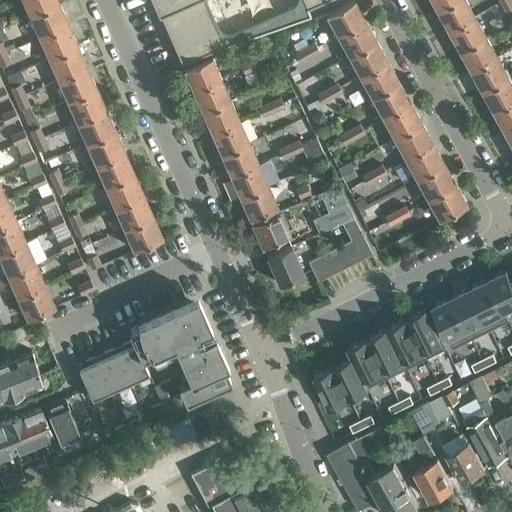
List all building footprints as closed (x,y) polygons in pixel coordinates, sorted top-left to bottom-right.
[(24,0),(31,14),(59,2),(57,0),(24,0)] [(154,0),(182,62),(221,45),(202,2),(202,1),(201,0),(303,0),(307,8),(324,0),(154,0)] [(351,0),(327,13),(338,34),(365,19),(354,0),(351,0)] [(432,0),(437,8),(452,0),(432,0)] [(452,0),(437,8),(448,29),(474,15),(465,0),(452,0)] [(511,2),(510,0),(501,0),(500,1),(506,11),(511,7),(511,2)] [(31,14),(40,36),(68,23),(59,2),(31,14)] [(448,29),(460,49),(485,35),(474,15),(448,29)] [(338,34),(349,54),(376,39),(365,19),(338,34)] [(40,36),(49,57),(78,44),(68,23),(40,36)] [(460,49),(471,70),(497,56),(485,35),(460,49)] [(349,54),(361,75),(388,60),(376,39),(349,54)] [(315,41),(305,47),(310,56),(320,50),(315,41)] [(49,57),(59,78),(87,66),(78,44),(49,57)] [(310,56),(305,47),(295,52),(300,61),(310,56)] [(6,51),(0,53),(0,61),(2,65),(10,61),(6,51)] [(261,53),(251,58),(256,68),(266,63),(261,53)] [(184,68),(194,89),(221,77),(211,56),(184,68)] [(471,70),(482,90),(508,76),(497,56),(471,70)] [(256,68),(251,58),(241,62),(246,72),(256,68)] [(361,75),(372,95),(399,80),(388,60),(361,75)] [(59,78),(68,100),(97,87),(87,66),(59,78)] [(482,90),(493,111),(511,100),(511,84),(508,76),(482,90)] [(194,89),(203,111),(230,99),(221,77),(194,89)] [(372,95),(383,116),(410,101),(399,80),(372,95)] [(337,82),(327,88),(332,97),(343,91),(337,82)] [(11,87),(16,97),(25,93),(20,83),(11,87)] [(0,88),(0,98),(8,95),(4,87),(0,88)] [(68,100),(78,121),(106,109),(97,87),(68,100)] [(332,97),(327,88),(316,94),(322,103),(332,97)] [(25,93),(16,97),(21,108),(29,104),(25,93)] [(280,96),(270,100),(274,111),(285,106),(280,96)] [(203,111),(213,132),(240,120),(230,99),(203,111)] [(274,111),(270,100),(259,105),(264,115),(274,111)] [(511,100),(493,111),(505,132),(511,127),(511,100)] [(383,116),(395,136),(422,121),(410,101),(383,116)] [(1,114),(5,122),(18,116),(14,108),(1,114)] [(78,121),(87,142),(115,130),(106,109),(78,121)] [(213,132),(222,153),(249,142),(240,120),(213,132)] [(395,136),(406,157),(433,142),(422,121),(395,136)] [(359,122),(350,128),(355,137),(365,131),(359,122)] [(30,129),(35,140),(44,136),(39,125),(30,129)] [(313,125),(300,131),(311,154),(324,148),(313,125)] [(355,137),(350,128),(340,133),(345,143),(355,137)] [(11,135),(15,144),(28,138),(24,130),(11,135)] [(87,142),(97,164),(125,151),(115,130),(87,142)] [(44,136),(35,140),(40,150),(48,146),(44,136)] [(297,137),(288,142),(292,152),(302,147),(297,137)] [(222,153),(232,175),(259,163),(249,142),(222,153)] [(292,152),(288,142),(278,147),(283,157),(292,152)] [(406,157),(417,177),(444,162),(433,142),(406,157)] [(40,150),(44,161),(58,155),(53,144),(48,146),(40,150)] [(20,157),(24,165),(37,159),(33,151),(20,157)] [(97,164),(106,185),(134,173),(125,151),(97,164)] [(337,168),(345,183),(357,176),(350,161),(337,168)] [(417,177),(428,198),(455,183),(444,162),(417,177)] [(232,175),(241,196),(268,185),(259,163),(232,175)] [(381,163),(371,168),(377,178),(386,172),(381,163)] [(49,172),(54,182),(63,179),(58,168),(49,172)] [(377,178),(371,168),(362,173),(367,183),(377,178)] [(29,175),(34,186),(47,181),(42,170),(29,175)] [(106,185),(116,207),(144,194),(134,173),(106,185)] [(63,179),(54,182),(59,193),(67,189),(63,179)] [(296,186),(300,196),(311,192),(307,182),(296,186)] [(353,215),(339,183),(321,191),(329,210),(313,217),(319,230),(353,215)] [(455,183),(428,198),(440,218),(467,203),(455,183)] [(268,185),(241,196),(251,218),(278,206),(268,185)] [(39,199),(43,207),(56,201),(52,193),(39,199)] [(116,207),(125,228),(153,216),(144,194),(116,207)] [(0,201),(0,227),(17,220),(7,199),(0,201)] [(405,203),(395,209),(400,218),(410,213),(405,203)] [(252,222),(263,245),(290,233),(280,209),(252,222)] [(400,218),(395,209),(385,214),(390,224),(400,218)] [(68,214),(73,225),(82,221),(77,210),(68,214)] [(49,220),(52,229),(65,223),(62,215),(49,220)] [(153,216),(125,228),(134,249),(163,237),(153,216)] [(343,222),(352,241),(363,235),(354,217),(343,222)] [(0,227),(0,253),(26,241),(17,220),(0,227)] [(82,221),(73,225),(77,235),(86,231),(82,221)] [(363,235),(352,241),(362,258),(373,253),(363,235)] [(58,242),(62,250),(75,244),(71,236),(58,242)] [(0,253),(0,255),(9,275),(36,263),(26,241),(0,253)] [(352,241),(342,246),(351,264),(362,258),(352,241)] [(267,255),(280,283),(304,273),(291,244),(267,255)] [(342,246),(331,252),(340,270),(351,264),(342,246)] [(331,252),(320,257),(329,275),(340,270),(331,252)] [(87,257),(92,268),(101,264),(96,253),(87,257)] [(68,263),(72,271),(85,266),(81,257),(68,263)] [(329,275),(320,257),(309,263),(318,281),(329,275)] [(9,275),(18,297),(45,284),(36,263),(9,275)] [(511,279),(506,268),(488,277),(509,320),(509,319),(505,311),(511,307),(511,279)] [(488,277),(470,286),(491,329),(509,320),(488,277)] [(78,285),(81,293),(94,287),(91,279),(78,285)] [(45,284),(18,297),(28,318),(55,306),(45,284)] [(470,286),(451,295),(472,338),(491,329),(470,286)] [(432,304),(453,347),(472,338),(451,295),(432,304)] [(133,339),(143,358),(175,344),(190,379),(178,384),(186,401),(203,394),(201,389),(208,386),(210,390),(232,381),(212,336),(208,338),(205,330),(208,328),(198,305),(191,302),(129,330),(133,339)] [(427,307),(407,317),(427,358),(447,348),(427,307)] [(407,317),(387,326),(407,367),(427,358),(407,317)] [(12,331),(16,341),(26,336),(22,326),(12,331)] [(387,326),(368,336),(388,377),(407,367),(387,326)] [(368,336),(348,346),(369,387),(370,387),(369,386),(388,377),(368,336)] [(124,347),(117,350),(130,380),(149,372),(143,358),(133,339),(123,343),(124,347)] [(106,355),(98,358),(112,388),(130,380),(117,350),(115,346),(104,351),(106,355)] [(334,365),(352,401),(353,401),(350,396),(369,387),(348,346),(352,356),(334,365)] [(32,350),(13,358),(24,391),(43,383),(32,350)] [(493,353),(483,358),(486,365),(497,360),(493,353)] [(78,363),(77,363),(92,397),(112,388),(98,358),(97,355),(85,360),(87,363),(80,367),(78,363)] [(0,363),(0,388),(4,399),(4,400),(24,392),(24,391),(13,358),(0,363)] [(486,365),(483,358),(472,364),(475,371),(486,365)] [(334,365),(314,375),(332,411),(352,401),(334,365)] [(449,376),(438,381),(442,388),(453,383),(449,376)] [(509,454),(511,451),(511,423),(506,413),(510,411),(508,407),(499,412),(479,376),(469,380),(483,407),(509,454)] [(153,385),(161,401),(165,410),(182,403),(178,393),(169,396),(166,389),(174,385),(171,377),(153,385)] [(442,388),(438,381),(428,386),(431,393),(442,388)] [(410,395),(400,400),(403,407),(414,402),(410,395)] [(455,414),(444,395),(430,402),(429,401),(412,410),(424,431),(455,414)] [(80,434),(65,397),(44,405),(59,442),(80,434)] [(403,407),(400,400),(389,405),(392,412),(403,407)] [(165,410),(161,401),(152,405),(155,414),(165,410)] [(177,441),(227,419),(220,401),(169,424),(177,441)] [(53,436),(41,407),(22,415),(34,444),(53,436)] [(509,454),(483,407),(465,417),(490,463),(509,454)] [(2,422),(14,452),(34,444),(22,415),(22,414),(2,422)] [(371,414),(361,419),(364,426),(375,421),(371,414)] [(137,417),(127,422),(131,430),(141,425),(137,417)] [(364,426),(361,419),(350,424),(354,431),(364,426)] [(2,422),(0,423),(0,457),(14,452),(2,422)] [(131,430),(127,422),(113,428),(116,437),(131,430)] [(338,446),(328,452),(341,475),(344,481),(349,490),(358,505),(359,508),(380,496),(369,477),(370,476),(364,465),(369,462),(365,455),(389,441),(381,426),(373,430),(350,441),(350,439),(339,446),(338,446)] [(96,427),(83,433),(88,447),(102,441),(96,427)] [(454,485),(425,433),(414,440),(427,464),(416,470),(431,498),(454,485)] [(448,452),(463,480),(485,468),(470,440),(448,452)] [(280,511),(245,446),(237,450),(212,461),(190,472),(206,505),(212,502),(216,511),(280,511)] [(375,473),(369,462),(364,465),(370,476),(369,477),(380,496),(388,511),(406,511),(419,505),(394,462),(375,473)] [(1,475),(6,489),(27,481),(22,467),(1,475)] [(142,511),(138,503),(130,501),(114,510),(113,511),(142,511)]
